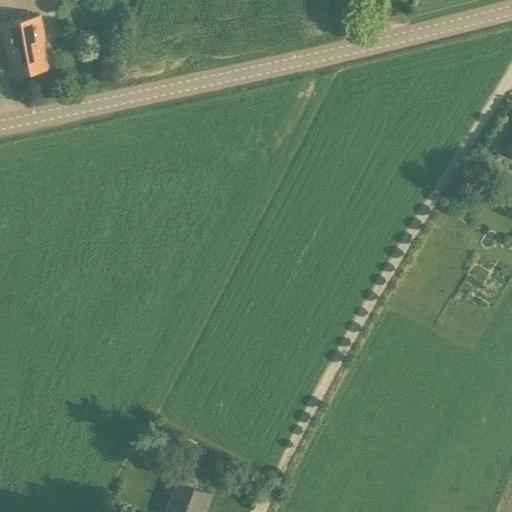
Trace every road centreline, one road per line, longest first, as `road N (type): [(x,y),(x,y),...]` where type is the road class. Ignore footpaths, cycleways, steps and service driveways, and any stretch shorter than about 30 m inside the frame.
road 1 (tertiary): [(0,126),(511,15)]
road 2 (unclassified): [(248,511),(511,76)]
